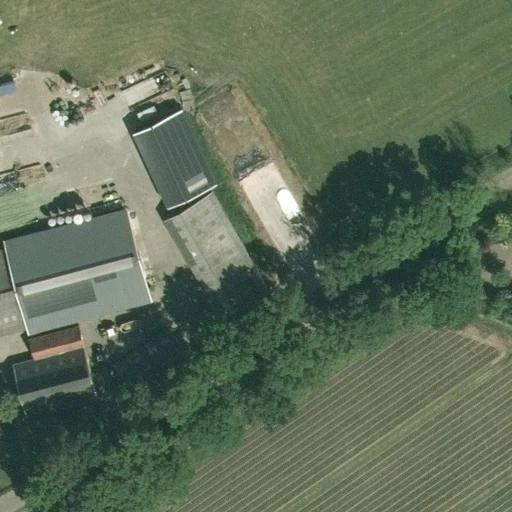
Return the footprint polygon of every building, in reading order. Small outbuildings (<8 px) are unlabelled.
[(39,97),(13,98),(15,122),(40,120),(39,97)] [(222,147),(234,169),(269,150),(257,128),(222,147)] [(208,162),(159,184),(168,205),(217,182),(208,162)] [(267,287),(211,191),(166,217),(190,258),(222,313),(267,287)] [(150,295),(128,209),(3,241),(4,245),(0,246),(0,329),(25,323),(26,327),(150,295)] [(27,416),(98,397),(79,325),(31,338),(36,358),(14,364),(27,416)] [(137,397),(190,362),(167,329),(115,364),(137,397)]
